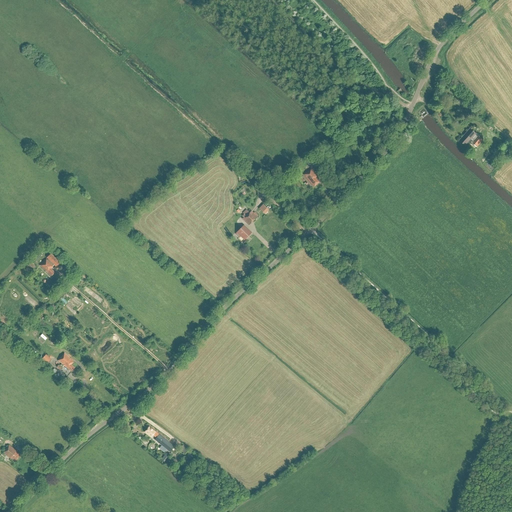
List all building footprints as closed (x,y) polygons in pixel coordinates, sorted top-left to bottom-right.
[(475,136),(468,131),(459,141),(465,146),(467,144),(468,145),(471,142),(476,147),(483,140),(476,134),(475,136)] [(311,169),(304,175),(313,187),(319,182),(315,178),(317,176),(311,169)] [(244,187),(238,193),(241,196),(247,190),(244,187)] [(260,196),(254,202),(257,205),(263,198),(260,196)] [(258,209),(265,215),(268,211),(262,205),(258,209)] [(242,218),(248,226),(258,215),(254,212),(253,213),(250,209),(248,211),(246,209),(243,213),(245,215),(242,218)] [(243,226),(235,234),(239,237),(238,237),(238,238),(240,236),(244,240),(250,233),(243,226)] [(51,269),(54,265),(46,258),(39,265),(51,277),(55,272),(51,269)] [(31,271),(35,266),(31,262),(27,266),(31,271)] [(72,372),(75,368),(71,365),(74,361),(64,354),(58,361),(72,372)] [(48,364),(51,360),(45,356),(42,359),(48,364)] [(167,450),(169,451),(170,452),(174,447),(159,435),(158,435),(155,432),(149,427),(145,432),(151,437),(153,435),(156,438),(155,440),(162,445),(159,449),(164,453),(167,450)] [(11,458),(15,461),(21,455),(16,451),(17,451),(9,445),(3,452),(11,458)] [(179,449),(184,453),(188,449),(183,445),(179,449)]
